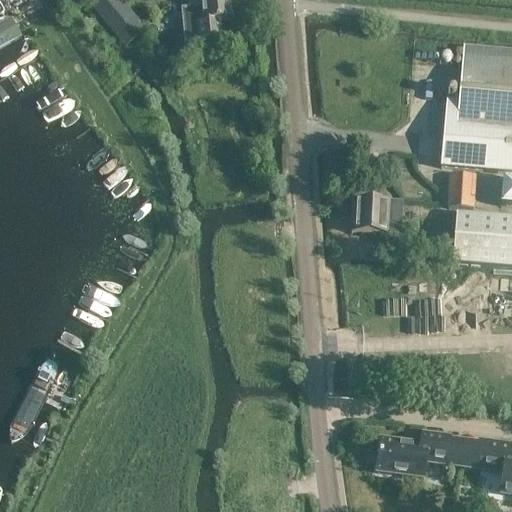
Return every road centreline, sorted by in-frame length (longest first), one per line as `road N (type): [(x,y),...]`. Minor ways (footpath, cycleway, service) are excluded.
road 1 (residential): [(330,511),(286,0)]
road 2 (track): [(511,338),(313,347)]
